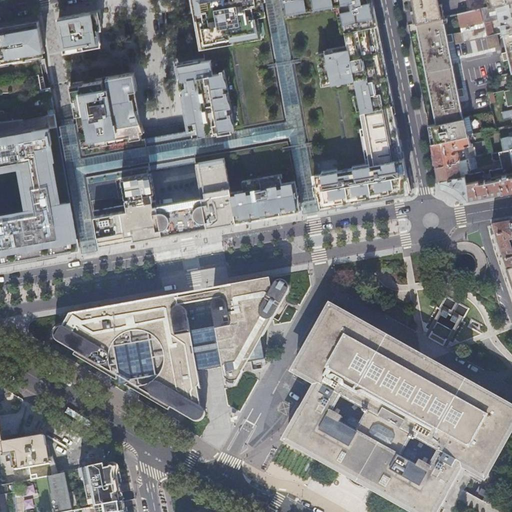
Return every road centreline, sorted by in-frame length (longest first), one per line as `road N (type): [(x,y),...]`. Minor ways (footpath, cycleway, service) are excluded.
road 1 (unclassified): [(0,313),(424,231)]
road 2 (tertiary): [(423,210),(0,283)]
road 3 (residential): [(387,0),(428,208)]
road 4 (secondary): [(0,356),(159,452)]
